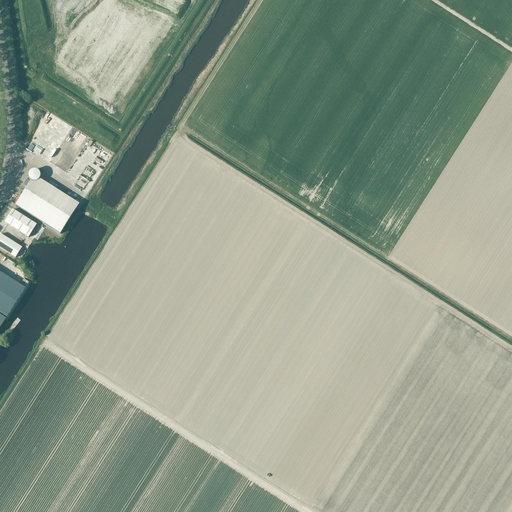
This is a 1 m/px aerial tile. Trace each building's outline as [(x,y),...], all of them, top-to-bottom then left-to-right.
[(71,130),(52,159),(69,169),(87,140),(71,130)] [(15,142),(13,144),(29,155),(30,153),(15,142)] [(54,171),(55,171),(57,169),(44,162),(42,167),(53,173),(54,171)] [(14,179),(20,169),(18,167),(11,178),(14,179)] [(40,178),(40,177),(40,175),(40,174),(39,173),(38,172),(37,171),(36,170),(35,170),(34,170),(33,170),(32,171),(31,171),(30,172),(29,173),(29,174),(28,175),(28,176),(28,177),(29,179),(29,180),(30,181),(31,181),(15,206),(60,234),(79,205),(39,179),(40,178)] [(57,170),(53,178),(65,184),(67,179),(62,177),(64,174),(57,170)] [(70,178),(68,180),(80,187),(81,185),(70,178)] [(13,210),(5,223),(28,238),(36,225),(13,210)] [(0,234),(0,235),(0,248),(16,258),(22,248),(0,234)] [(26,289),(9,278),(0,272),(0,312),(7,318),(26,289)]
